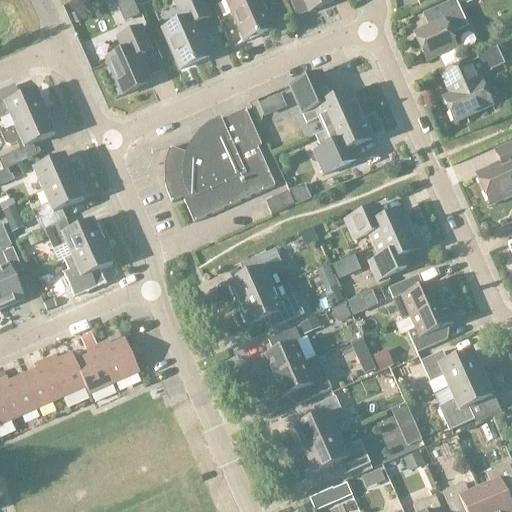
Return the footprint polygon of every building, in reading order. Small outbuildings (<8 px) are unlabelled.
[(200,0),(170,0),(171,0),(181,22),(161,31),(179,72),(208,59),(193,25),(209,19),(200,0)] [(228,0),(223,2),(242,44),(271,31),(257,0),(228,0)] [(299,17),(307,13),(308,15),(333,3),(331,0),(295,0),(292,2),(290,6),(295,15),(299,17)] [(428,29),(412,36),(425,64),(455,51),(448,37),(466,29),(454,2),(425,15),(430,24),(428,29)] [(140,29),(115,40),(121,54),(105,61),(121,97),(149,85),(137,58),(150,52),(140,29)] [(478,85),(475,79),(502,67),(494,49),(475,57),(478,63),(470,66),(469,65),(440,77),(446,92),(447,91),(450,97),(441,101),(452,126),(490,109),(480,85),(478,85)] [(311,79),(290,89),(306,125),(318,120),(324,133),(360,118),(349,94),(323,105),(311,79)] [(0,120),(8,117),(14,129),(43,116),(34,95),(12,105),(6,92),(0,94),(0,120)] [(165,161),(163,169),(164,187),(166,195),(171,205),(182,200),(183,203),(193,225),(264,193),(274,188),(270,179),(256,149),(261,148),(244,112),(220,123),(221,125),(212,129),(203,136),(197,144),(192,155),(191,158),(169,150),(165,161)] [(43,116),(14,129),(0,133),(0,137),(4,146),(8,147),(20,143),(23,150),(53,137),(43,116)] [(320,151),(313,155),(323,177),(350,165),(344,153),(370,141),(360,118),(359,118),(324,133),(314,138),(320,151)] [(499,166),(475,177),(488,207),(511,195),(511,145),(494,153),(499,166)] [(22,151),(0,160),(0,167),(3,173),(27,162),(22,151)] [(33,173),(42,194),(73,180),(63,159),(33,173)] [(34,211),(43,232),(65,223),(60,212),(82,202),(73,180),(42,194),(47,206),(34,211)] [(0,194),(0,212),(10,206),(2,193),(0,194)] [(281,196),(264,203),(269,216),(286,209),(281,196)] [(367,237),(373,248),(410,232),(400,211),(377,222),(371,210),(344,222),(353,243),(367,237)] [(22,229),(17,218),(6,223),(10,234),(22,229)] [(62,262),(71,258),(71,259),(101,245),(92,224),(70,234),(65,223),(43,232),(58,264),(62,262)] [(419,252),(410,232),(373,248),(378,260),(368,264),(377,284),(400,274),(395,263),(419,252)] [(71,258),(62,262),(68,274),(62,276),(72,299),(94,289),(89,277),(99,272),(111,267),(101,245),(71,259),(71,258)] [(7,268),(0,271),(0,304),(2,310),(23,301),(12,277),(21,273),(12,251),(1,255),(7,268)] [(228,284),(238,306),(271,292),(288,284),(274,252),(248,263),(252,274),(228,284)] [(417,277),(386,291),(396,312),(401,323),(409,320),(442,305),(433,284),(422,289),(417,277)] [(276,328),(303,317),(288,284),(271,292),(238,306),(247,328),(272,318),(276,328)] [(324,293),(331,307),(342,302),(335,287),(324,293)] [(352,318),(365,312),(359,298),(346,304),(352,318)] [(52,301),(42,306),(45,313),(55,308),(52,301)] [(451,326),(442,305),(409,320),(413,331),(406,334),(415,356),(445,342),(440,331),(451,326)] [(317,328),(313,318),(296,325),(301,335),(317,328)] [(261,359),(270,380),(304,365),(303,364),(314,359),(305,339),(299,341),(294,330),(267,342),(272,354),(261,359)] [(108,343),(97,348),(113,386),(139,375),(124,341),(110,348),(108,343)] [(71,356),(89,397),(113,386),(97,348),(85,353),(87,358),(74,363),(71,356)] [(386,352),(372,358),(379,374),(393,367),(386,352)] [(442,379),(447,391),(480,376),(470,354),(446,365),(441,354),(419,364),(428,385),(442,379)] [(375,372),(367,355),(355,360),(363,377),(375,372)] [(55,358),(44,363),(61,401),(84,390),(88,397),(89,397),(71,356),(57,362),(55,358)] [(270,380),(279,401),(290,396),(295,408),(322,396),(330,392),(316,360),(314,360),(304,365),(270,380)] [(35,372),(21,378),(36,412),(61,401),(44,363),(33,368),(35,372)] [(0,398),(11,423),(36,412),(21,378),(7,384),(5,379),(2,372),(0,373),(0,398)] [(490,400),(480,376),(447,391),(452,402),(436,410),(447,434),(474,422),(468,409),(490,400)] [(0,427),(11,423),(0,398),(0,427)] [(293,430),(303,452),(335,437),(330,426),(343,420),(334,399),(312,409),(317,419),(293,430)] [(414,427),(404,405),(389,411),(399,433),(414,427)] [(496,439),(490,426),(480,430),(487,444),(496,439)] [(341,451),(335,437),(303,452),(313,476),(337,465),(343,477),(369,466),(359,443),(341,451)] [(423,467),(418,453),(404,459),(410,473),(423,467)] [(488,485),(478,490),(487,511),(511,511),(507,501),(511,499),(511,478),(507,466),(484,476),(488,485)] [(377,468),(361,470),(362,486),(379,484),(377,468)] [(345,485),(331,491),(336,503),(350,497),(345,485)] [(463,485),(441,495),(448,511),(487,511),(478,490),(467,494),(463,485)] [(412,511),(439,511),(433,498),(411,508),(412,511)]
